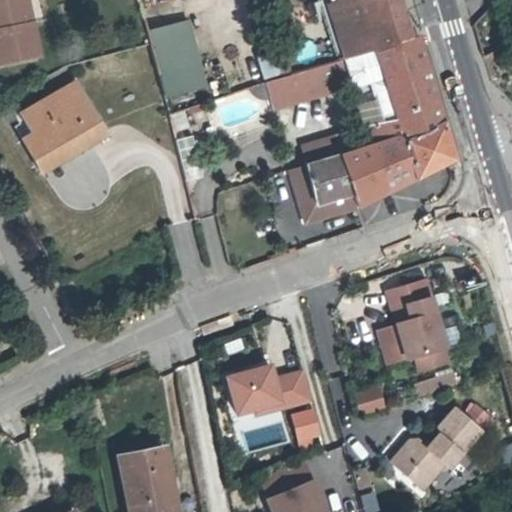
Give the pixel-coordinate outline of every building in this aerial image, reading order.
[(0,0),(0,63),(38,56),(33,29),(26,30),(20,0),(0,0)] [(41,0),(20,0),(26,30),(33,29),(46,26),(41,0)] [(409,39),(397,0),(317,0),(336,61),(409,39)] [(186,20),(146,31),(149,44),(163,97),(204,85),(186,20)] [(370,148),(442,126),(416,37),(409,39),(336,61),(288,76),(263,83),(256,85),(259,94),(267,92),(272,109),(351,86),(358,109),(390,101),(396,120),(364,128),(370,148)] [(497,49),(482,57),(488,81),(490,81),(504,77),(497,49)] [(288,76),(281,51),(256,58),(263,83),(288,76)] [(103,132),(74,84),(21,115),(25,121),(15,127),(24,143),(32,138),(42,157),(64,144),(68,152),(103,132)] [(390,101),(358,109),(364,128),(396,120),(390,101)] [(370,148),(339,157),(356,206),(447,161),(452,158),(442,126),(370,148)] [(300,147),(305,167),(339,157),(333,137),(300,147)] [(39,169),(68,152),(64,144),(42,157),(32,138),(24,143),(39,169)] [(356,206),(339,157),(305,167),(290,171),(298,198),(312,193),(314,203),(324,201),(328,215),(356,206)] [(298,198),(305,222),(328,215),(324,201),(314,203),(312,193),(298,198)] [(444,347),(429,298),(390,309),(395,324),(400,339),(380,345),(386,364),(413,356),(444,347)] [(400,339),(395,324),(375,330),(380,345),(400,339)] [(418,372),(449,363),(444,347),(413,356),(418,372)] [(272,356),(219,371),(232,421),(305,401),(296,368),(277,373),(272,356)] [(453,384),(450,373),(434,378),(438,389),(453,384)] [(438,389),(434,378),(414,384),(417,396),(438,389)] [(381,405),(377,391),(364,395),(368,409),(381,405)] [(489,417),(475,405),(465,416),(479,429),(489,417)] [(409,440),(395,456),(412,471),(406,476),(422,490),(444,464),(448,468),(480,431),(453,408),(437,427),(437,435),(426,447),(417,439),(409,440)] [(171,487),(170,481),(163,448),(119,457),(129,511),(171,511),(166,488),(171,487)] [(412,471),(395,456),(390,462),(406,476),(412,471)] [(369,485),(365,468),(354,471),(358,488),(369,485)] [(324,511),(310,477),(264,495),(270,511),(324,511)]
